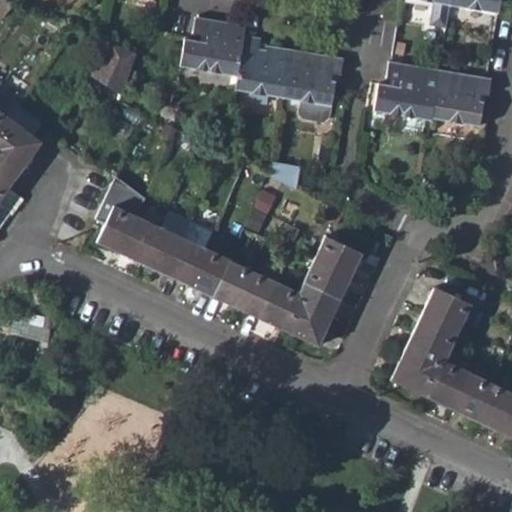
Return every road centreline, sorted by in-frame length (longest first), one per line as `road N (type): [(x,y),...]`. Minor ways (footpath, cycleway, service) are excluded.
road 1 (residential): [(46,261),(339,391)]
road 2 (residential): [(250,0),(363,37),(348,186)]
road 3 (residential): [(414,222),(464,226),(505,152),(511,92)]
road 4 (residential): [(339,391),(511,473)]
road 5 (residential): [(339,391),(414,222)]
